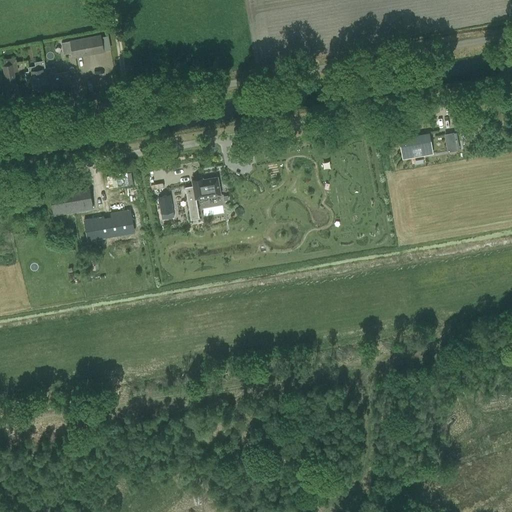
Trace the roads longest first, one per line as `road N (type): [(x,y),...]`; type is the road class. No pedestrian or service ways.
road 1 (unclassified): [(0,178),(511,87)]
road 2 (unclassified): [(0,124),(511,36)]
road 3 (track): [(0,420),(401,351),(433,332)]
road 4 (track): [(339,511),(367,459),(357,358)]
